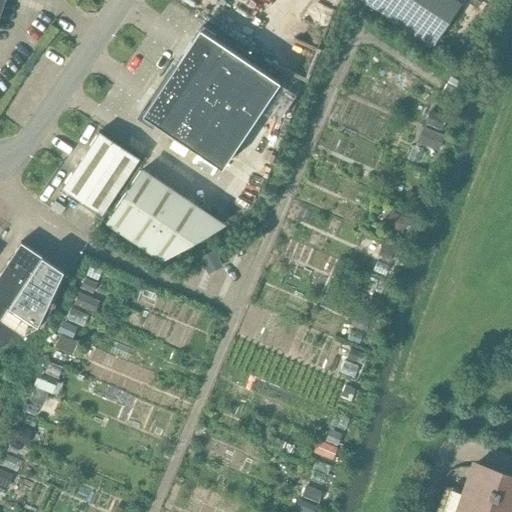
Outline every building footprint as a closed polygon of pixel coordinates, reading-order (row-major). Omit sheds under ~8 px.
[(143,115),(222,168),(280,81),(201,29),(202,28),(200,27),(142,114),(143,115)] [(99,131),(61,187),(101,214),(139,157),(99,131)] [(108,218),(165,256),(221,225),(140,170),(108,218)] [(0,299),(8,305),(42,255),(20,241),(0,271),(0,299)] [(213,251),(199,258),(207,272),(220,264),(218,259),(213,251)] [(37,324),(62,270),(63,270),(42,255),(8,305),(37,324)] [(37,324),(8,305),(0,299),(0,344),(37,325),(37,324)] [(345,359),(365,366),(369,355),(350,347),(345,359)] [(339,396),(350,400),(354,390),(343,385),(339,396)] [(326,440),(337,445),(342,434),(331,430),(326,440)] [(314,452),(333,460),(338,448),(318,441),(314,452)] [(511,511),(511,478),(474,465),(464,492),(452,488),(453,487),(451,487),(442,511),(511,511)] [(299,495),(318,503),(323,492),(303,484),(299,495)] [(293,510),(297,511),(315,511),(317,507),(298,499),(293,510)]
